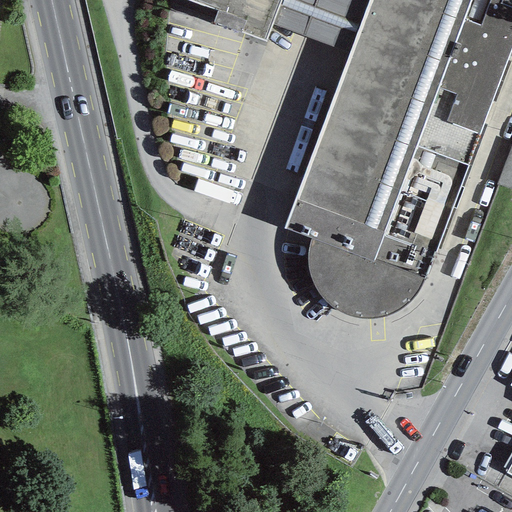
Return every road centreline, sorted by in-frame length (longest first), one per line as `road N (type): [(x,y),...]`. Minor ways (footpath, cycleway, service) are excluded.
road 1 (trunk): [(0,476),(511,336)]
road 2 (primary): [(154,511),(109,235),(52,0)]
road 3 (tertiary): [(511,293),(386,511)]
